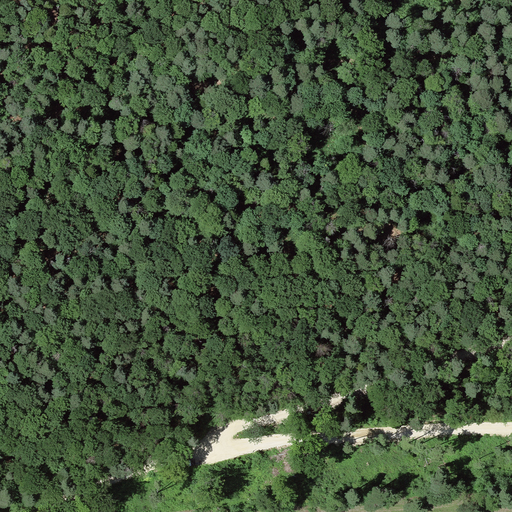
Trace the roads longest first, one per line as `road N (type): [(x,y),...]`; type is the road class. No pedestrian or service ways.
road 1 (track): [(0,126),(274,70),(399,56),(511,58)]
road 2 (track): [(31,511),(216,442),(511,425)]
road 3 (track): [(216,442),(511,343)]
